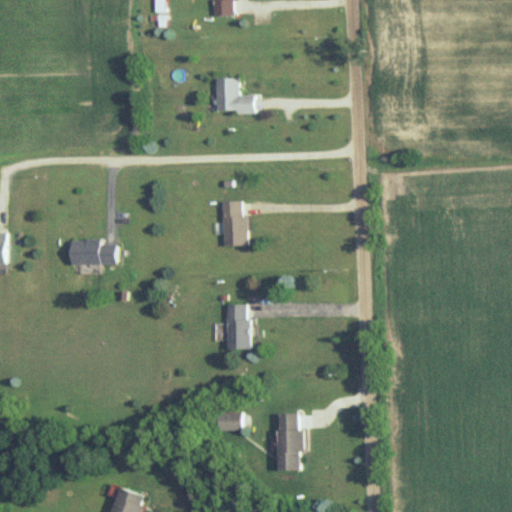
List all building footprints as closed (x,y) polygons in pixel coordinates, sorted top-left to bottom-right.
[(241,0),(217,0),(218,17),(242,17),(241,0)] [(243,80),(221,80),(221,115),(260,115),(260,97),(243,97),(243,80)] [(226,246),(251,246),(251,216),(248,216),(248,201),(226,201),(226,246)] [(12,231),(0,231),(0,263),(12,264),(12,231)] [(122,264),(122,244),(108,244),(108,239),(78,239),(78,264),(122,264)] [(254,349),(254,304),(231,304),(231,349),(254,349)] [(245,413),(223,413),(223,430),(245,430),(245,413)] [(308,470),(308,414),(285,414),(284,470),(308,470)] [(116,511),(150,511),(152,506),(147,504),(149,498),(125,489),(116,511)]
